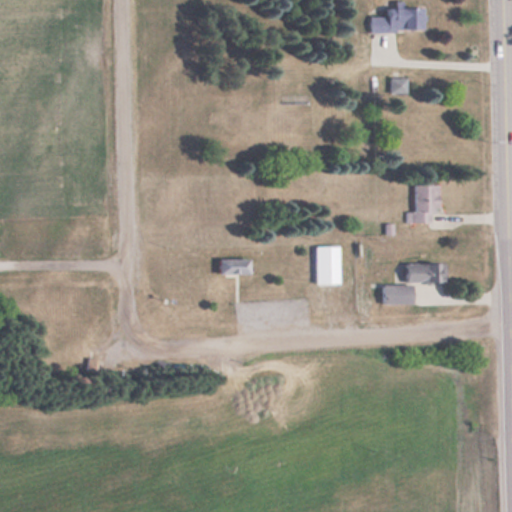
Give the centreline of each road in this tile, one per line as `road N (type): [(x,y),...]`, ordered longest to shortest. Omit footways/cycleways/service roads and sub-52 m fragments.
road 1 (primary): [(509,485),(500,0)]
road 2 (residential): [(507,322),(183,348),(127,341)]
road 3 (residential): [(121,0),(127,341)]
